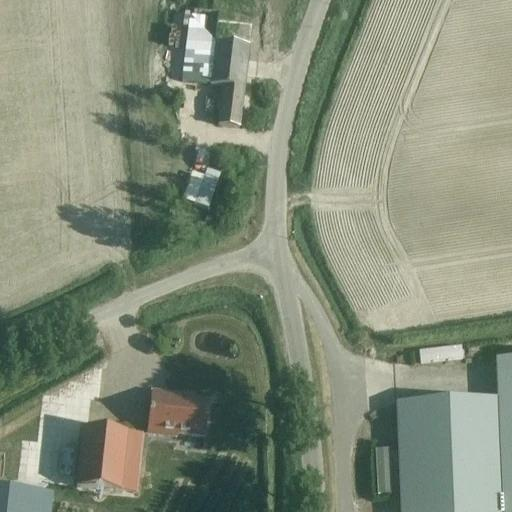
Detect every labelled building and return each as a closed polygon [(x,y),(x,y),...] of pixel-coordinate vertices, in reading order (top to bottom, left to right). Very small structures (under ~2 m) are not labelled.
[(194,13),(185,83),(224,88),(222,103),(218,102),(216,113),(220,114),(218,127),(240,130),(250,49),(214,45),(218,16),(194,13)] [(207,171),(194,205),(207,210),(220,176),(207,171)] [(494,403),(396,407),(400,511),(511,511),(511,360),(493,362),(494,403)] [(152,393),(147,436),(177,439),(177,436),(204,439),(209,403),(181,400),(182,397),(165,395),(152,393)] [(83,429),(77,488),(121,493),(137,495),(140,462),(124,461),(127,433),(95,430),(83,429)] [(0,491),(0,511),(49,511),(51,497),(0,491)]
